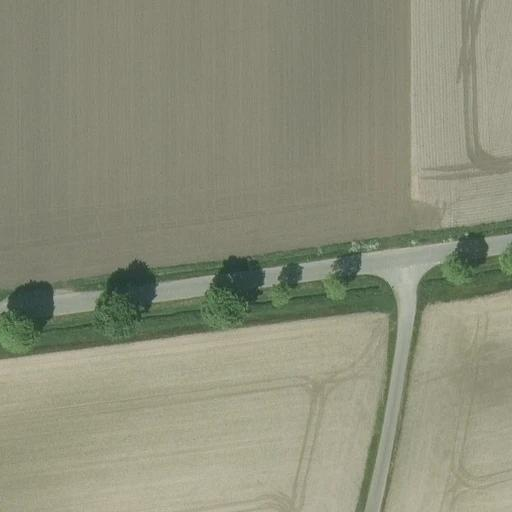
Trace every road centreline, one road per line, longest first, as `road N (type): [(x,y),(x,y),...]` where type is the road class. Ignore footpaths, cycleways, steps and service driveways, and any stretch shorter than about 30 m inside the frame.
road 1 (tertiary): [(0,313),(408,259)]
road 2 (unclassified): [(408,259),(370,511)]
